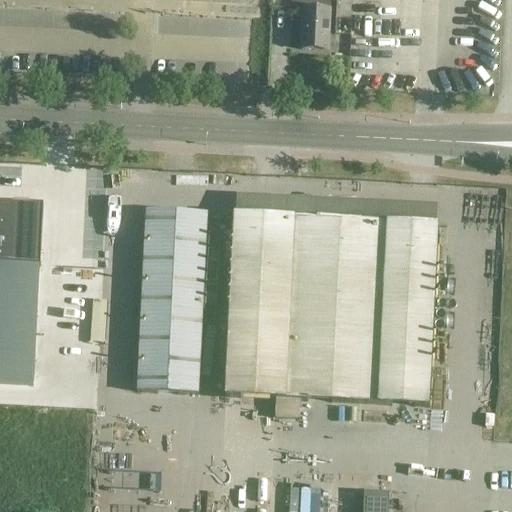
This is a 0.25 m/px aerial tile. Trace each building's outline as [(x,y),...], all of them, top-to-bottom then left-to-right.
[(330,12),(329,12),(329,0),(291,0),(291,10),(303,11),(301,51),(328,52),(330,12)] [(0,385),(33,387),(38,268),(40,269),(43,207),(29,207),(29,205),(26,205),(26,206),(16,206),(16,205),(13,204),(13,206),(0,205),(0,385)] [(138,394),(198,397),(207,215),(146,213),(138,394)] [(301,403),(429,409),(438,227),(234,217),(226,399),(276,401),(275,420),(300,421),(301,403)] [(151,444),(150,423),(133,424),(134,445),(151,444)] [(149,435),(151,459),(168,457),(167,434),(149,435)] [(103,511),(121,511),(121,491),(103,492),(103,511)] [(135,511),(154,511),(155,494),(136,494),(135,511)] [(363,511),(388,511),(389,495),(364,494),(363,511)]
